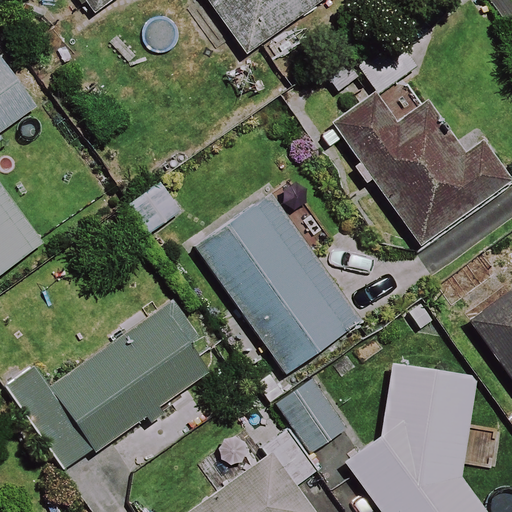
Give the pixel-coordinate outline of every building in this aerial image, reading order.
[(110,0),(76,0),(88,16),(110,0)] [(202,0),(241,56),(322,0),(202,0)] [(0,130),(34,107),(0,59),(0,130)] [(455,162),(399,80),(369,101),(334,125),(417,246),(507,184),(480,145),(455,162)] [(176,213),(155,184),(124,208),(145,236),(176,213)] [(0,272),(38,246),(0,192),(0,272)] [(355,325),(266,197),(187,252),(276,379),(355,325)] [(511,295),(508,289),(461,323),(511,394),(511,295)] [(202,374),(158,312),(20,408),(64,471),(202,374)] [(456,481),(466,375),(384,367),(378,436),(339,465),(364,499),(361,502),(369,511),(479,511),(462,489),(456,481)] [(343,430),(309,383),(273,409),(307,456),(343,430)] [(311,473),(270,415),(230,443),(245,465),(177,511),(303,511),(288,490),(311,473)]
